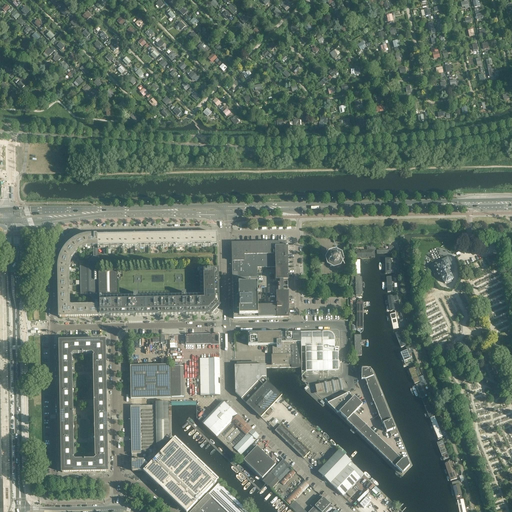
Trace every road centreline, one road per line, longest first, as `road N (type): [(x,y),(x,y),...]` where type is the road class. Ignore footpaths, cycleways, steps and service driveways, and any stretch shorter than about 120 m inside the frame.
road 1 (residential): [(473,511),(407,332),(397,244),(351,241)]
road 2 (residential): [(51,328),(53,259),(67,235),(224,229)]
road 3 (unclassified): [(351,511),(232,399),(226,326)]
road 4 (secondary): [(294,207),(511,202)]
road 5 (residential): [(116,479),(53,475),(51,328)]
road 6 (secondary): [(19,511),(16,329)]
road 7 (residential): [(298,324),(296,233),(224,232)]
